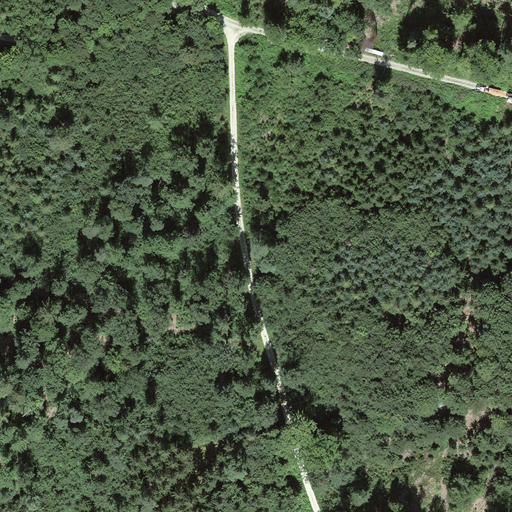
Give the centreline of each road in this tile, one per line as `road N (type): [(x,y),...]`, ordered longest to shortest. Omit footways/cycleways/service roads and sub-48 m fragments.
road 1 (track): [(315,511),(246,262),(233,25)]
road 2 (track): [(233,25),(511,95)]
road 3 (track): [(196,5),(56,39),(0,35)]
